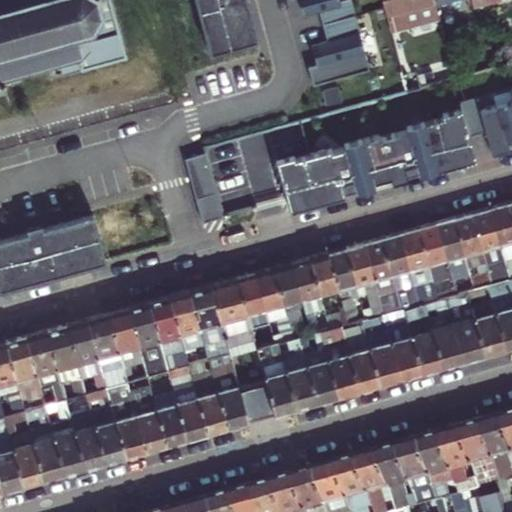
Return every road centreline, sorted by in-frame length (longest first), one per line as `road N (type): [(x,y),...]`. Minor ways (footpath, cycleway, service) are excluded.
road 1 (residential): [(33,511),(511,376)]
road 2 (residential): [(511,175),(196,263)]
road 3 (residential): [(162,139),(188,120),(281,89),(286,62),(269,0)]
road 4 (residential): [(196,263),(0,318)]
road 5 (residential): [(162,139),(8,181)]
road 6 (residential): [(196,263),(162,139)]
